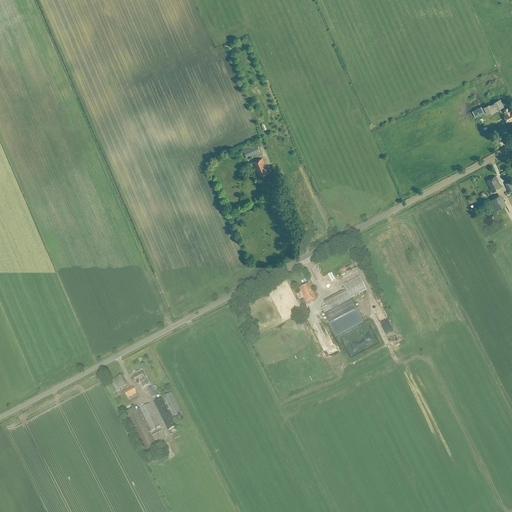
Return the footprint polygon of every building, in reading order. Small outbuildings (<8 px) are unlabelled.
[(499,103),(487,108),(489,113),(492,111),(492,110),(497,108),(498,108),(501,107),(499,103)] [(482,105),(473,109),(474,113),(484,110),(482,105)] [(504,114),(503,114),(507,123),(511,120),(511,105),(509,107),(508,106),(502,110),(504,114)] [(260,153),(256,144),(243,149),(247,158),(260,153)] [(269,173),(262,158),(253,162),(260,177),(269,173)] [(501,188),(496,176),(486,181),(492,192),(501,188)] [(502,210),(501,208),(506,206),(503,200),(501,201),(498,196),(489,201),(494,212),(498,210),(499,212),(502,210)] [(323,313),(350,299),(366,291),(359,277),(343,285),(345,290),(323,302),(326,307),(321,309),(323,313)] [(316,299),(308,284),(299,289),(307,304),(316,299)] [(351,300),(324,314),(335,336),(363,322),(351,300)] [(142,371),(132,376),(136,384),(140,382),(143,388),(149,385),(146,379),(142,371)] [(125,385),(121,376),(111,381),(116,390),(125,385)] [(136,393),(133,387),(124,392),(127,398),(136,393)] [(152,387),(147,389),(152,398),(156,396),(152,387)] [(154,402),(168,430),(176,426),(172,418),(181,413),(171,393),(154,402)] [(158,452),(154,445),(155,444),(149,432),(160,426),(149,404),(127,415),(148,457),(158,452)]
